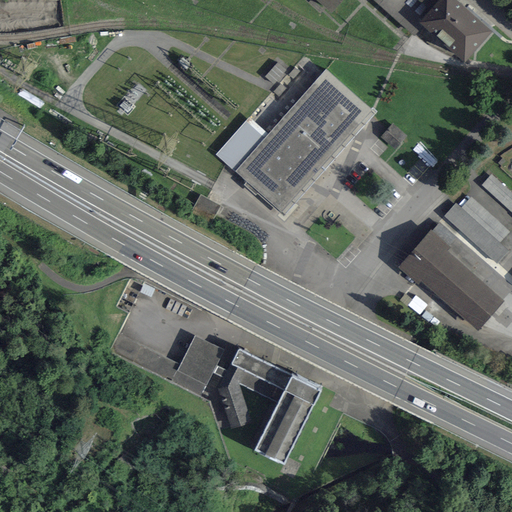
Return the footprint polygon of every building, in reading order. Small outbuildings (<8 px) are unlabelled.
[(313,0),(332,16),(346,0),(313,0)] [(370,0),(413,37),(420,29),(418,28),(432,12),(417,0),(370,0)] [(441,0),(417,0),(432,12),(441,0)] [(465,67),(493,34),(453,0),(441,0),(432,12),(418,28),(420,29),(465,67)] [(275,83),(289,70),(281,61),(267,74),(275,83)] [(376,116),(326,71),(307,92),(289,75),(215,157),(283,218),(376,116)] [(394,122),(383,136),(398,148),(409,133),(394,122)] [(511,193),(491,176),(481,187),(511,213),(511,193)] [(221,207),(201,196),(193,210),(213,222),(221,207)] [(471,198),(461,209),(500,243),(510,232),(471,198)] [(456,205),(444,218),(497,265),(508,251),(500,243),(461,209),(456,205)] [(450,251),(431,234),(401,269),(478,335),(505,304),(447,254),(450,251)] [(426,310),(429,303),(417,297),(414,305),(426,310)] [(180,366),(118,335),(110,352),(202,397),(225,351),(195,337),(180,366)] [(251,425),(239,387),(240,385),(279,404),(293,375),(239,349),(227,372),(219,390),(231,431),(251,425)] [(287,463),(323,390),(316,386),(293,375),(279,404),(257,448),(287,463)]
